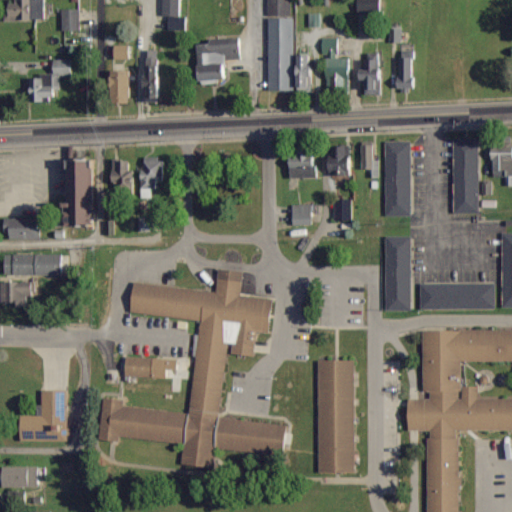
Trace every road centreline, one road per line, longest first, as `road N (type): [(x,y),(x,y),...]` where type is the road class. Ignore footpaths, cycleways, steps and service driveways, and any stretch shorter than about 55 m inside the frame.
road 1 (primary): [(0,134),(511,112)]
road 2 (residential): [(250,404),(283,349),(292,305),(276,265),(268,122)]
road 3 (residential): [(377,511),(377,319)]
road 4 (residential): [(377,319),(376,274),(276,261)]
road 5 (residential): [(511,317),(377,319)]
